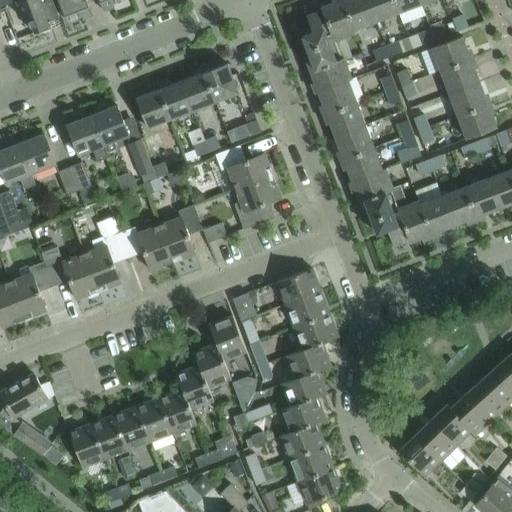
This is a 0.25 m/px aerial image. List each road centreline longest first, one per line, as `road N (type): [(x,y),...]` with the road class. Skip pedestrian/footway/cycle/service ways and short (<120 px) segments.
road 1 (residential): [(0,364),(338,233)]
road 2 (residential): [(338,233),(247,0)]
road 3 (residential): [(16,92),(212,15)]
road 4 (unknown): [(511,323),(370,446)]
road 5 (residential): [(388,475),(370,446),(358,389),(372,325),(364,300)]
road 6 (residential): [(364,300),(511,243)]
